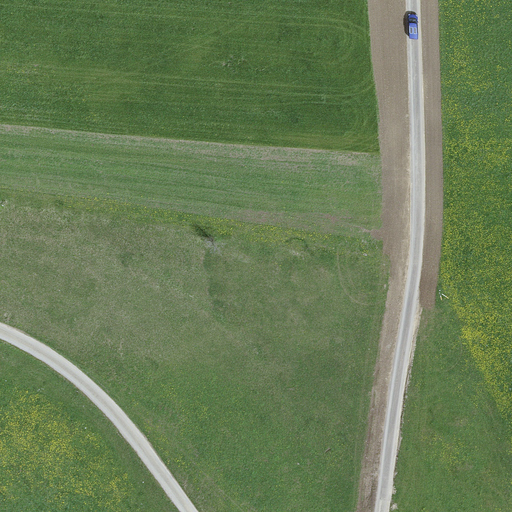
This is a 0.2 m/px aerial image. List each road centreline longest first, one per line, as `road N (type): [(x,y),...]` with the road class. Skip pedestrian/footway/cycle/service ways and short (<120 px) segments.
road 1 (unclassified): [(412,0),(416,193),(379,511)]
road 2 (unclassified): [(186,511),(112,412),(63,368),(0,329)]
